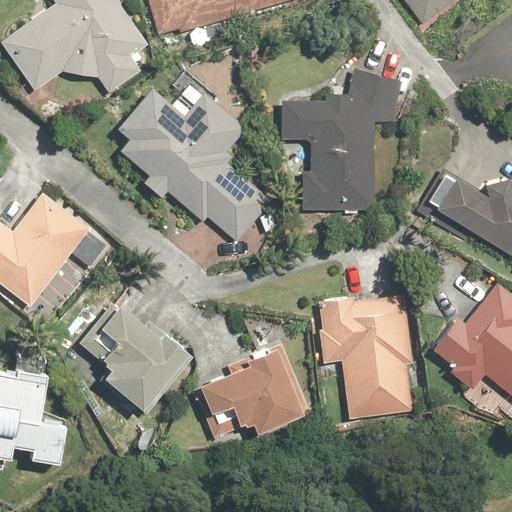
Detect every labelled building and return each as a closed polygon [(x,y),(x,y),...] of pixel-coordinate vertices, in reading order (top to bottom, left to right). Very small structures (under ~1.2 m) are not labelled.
[(47,0),(50,3),(0,37),(0,51),(28,91),(57,71),(73,75),(93,77),(105,93),(137,70),(126,57),(142,46),(110,0),(47,0)] [(142,0),(153,33),(174,28),(175,31),(286,0),(142,0)] [(397,0),(417,24),(447,0),(397,0)] [(318,101),(274,100),(274,140),(305,141),(305,171),(297,171),(296,210),(368,211),(369,122),(392,120),(392,107),(397,81),(371,75),(349,69),(342,95),(318,94),(318,101)] [(120,139),(110,151),(141,176),(134,183),(154,199),(160,191),(198,223),(202,218),(231,242),(271,195),(221,153),(242,128),(199,91),(177,116),(143,88),(108,130),(120,139)] [(511,267),(511,188),(505,185),(506,182),(500,184),(500,177),(486,180),(474,183),(476,189),(438,166),(416,201),(426,207),(425,210),(511,261),(511,265),(511,267)] [(0,226),(0,288),(26,308),(85,229),(35,192),(7,231),(0,226)] [(452,317),(425,351),(444,367),(440,372),(464,391),(478,374),(511,400),(511,299),(490,282),(459,323),(452,317)] [(347,296),(313,300),(316,329),(311,330),(315,362),(335,360),(343,418),(407,410),(401,364),(409,363),(400,295),(348,301),(347,296)] [(136,329),(104,303),(71,342),(95,363),(93,366),(98,371),(91,379),(139,418),(190,357),(144,319),(136,329)] [(302,409),(275,343),(222,364),(225,371),(187,386),(199,415),(220,407),(229,429),(240,425),(244,433),(302,409)] [(1,378),(0,377),(0,447),(20,450),(19,460),(47,465),(53,427),(25,422),(33,376),(2,371),(1,378)]
